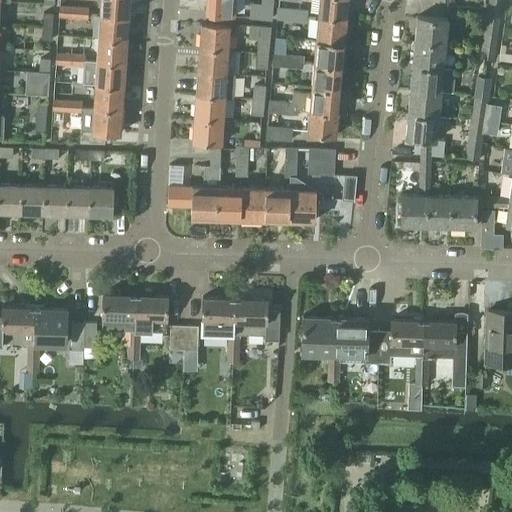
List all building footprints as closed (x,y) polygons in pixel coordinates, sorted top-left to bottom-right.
[(100,0),(99,13),(128,15),(128,0),(100,0)] [(205,0),(205,11),(233,13),(234,0),(205,0)] [(250,4),(249,16),(270,18),(271,0),(261,0),(261,5),(250,4)] [(318,0),(317,15),(346,18),(347,0),(318,0)] [(59,5),(58,15),(73,16),(73,6),(59,5)] [(73,6),(73,16),(87,17),(87,12),(88,7),(73,6)] [(277,7),(277,17),(291,18),(292,8),(277,7)] [(292,8),(291,18),(305,20),(305,15),(306,9),(292,8)] [(486,14),(485,21),(498,23),(500,11),(487,10),(486,14)] [(42,11),(42,25),(52,25),(52,12),(42,11)] [(99,13),(98,36),(126,38),(128,15),(99,13)] [(317,15),(315,39),(344,41),(346,18),(317,15)] [(416,15),(414,40),(445,43),(447,18),(416,15)] [(485,21),(483,33),(496,35),(498,23),(485,21)] [(200,23),(199,47),(227,49),(229,25),(200,23)] [(249,24),(248,37),(258,38),(257,51),(267,52),(270,26),(249,24)] [(42,25),(41,38),(51,39),(52,25),(42,25)] [(483,33),(482,44),(494,46),(496,35),(483,33)] [(98,36),(96,60),(124,62),(126,38),(98,36)] [(315,39),(313,62),(341,64),(344,41),(315,39)] [(413,48),(412,64),(442,67),(445,43),(414,40),(414,42),(413,48)] [(481,46),(480,56),(486,57),(493,58),(494,46),(482,44),(481,46)] [(199,47),(197,70),(225,72),(227,49),(199,47)] [(257,51),(255,66),(265,67),(267,52),(257,51)] [(56,52),(55,62),(69,63),(70,53),(56,52)] [(70,53),(69,63),(84,64),(84,59),(85,54),(70,53)] [(273,53),(272,63),(286,65),(287,54),(285,54),(273,53)] [(287,54),(286,65),(300,66),(301,61),(301,56),(287,54)] [(39,63),(38,71),(48,71),(49,58),(39,57),(39,63)] [(84,64),(82,82),(94,83),(123,85),(124,62),(96,60),(84,59),(84,64)] [(313,62),(311,85),(339,88),(341,64),(313,62)] [(412,64),(410,88),(440,90),(442,67),(412,64)] [(197,70),(195,93),(224,95),(232,96),(233,72),(225,72),(197,70)] [(38,71),(37,84),(47,85),(48,71),(38,71)] [(477,76),(475,87),(488,89),(490,77),(483,77),(477,76)] [(94,83),(93,106),(121,108),(123,85),(94,83)] [(254,84),(252,98),(263,99),(264,85),(255,84),(254,84)] [(283,101),(282,111),(296,113),(296,111),(297,107),(337,111),(339,88),(311,85),(310,91),(291,89),(290,102),(283,101)] [(474,94),(473,99),(486,101),(488,89),(475,87),(474,94)] [(410,88),(407,112),(438,114),(440,90),(410,88)] [(195,93),(194,116),(222,118),(224,95),(195,93)] [(252,98),(251,112),(261,113),(263,99),(252,98)] [(53,99),(52,109),(66,110),(67,100),(53,99)] [(473,99),(472,110),(485,112),(486,102),(486,101),(473,99)] [(67,100),(66,110),(81,111),(81,106),(81,101),(67,100)] [(269,100),(268,110),(282,111),(283,101),(269,100)] [(485,112),(484,119),(497,121),(499,104),(486,102),(485,112)] [(36,103),(35,116),(45,117),(46,103),(36,103)] [(80,129),(79,142),(104,142),(104,131),(120,132),(121,108),(93,106),(81,105),(81,106),(81,111),(80,129)] [(297,107),(296,111),(308,112),(306,132),(335,135),(337,111),(297,107)] [(471,118),(470,122),(483,124),(484,119),(485,112),(472,110),(471,118)] [(407,112),(405,136),(414,137),(414,151),(420,151),(420,153),(429,153),(441,155),(443,139),(436,138),(437,124),(447,125),(448,115),(438,114),(407,112)] [(35,116),(34,130),(44,130),(45,117),(35,116)] [(194,116),(192,140),(210,142),(210,158),(219,159),(219,148),(219,142),(220,142),(222,118),(194,116)] [(470,122),(468,133),(481,135),(483,124),(470,122)] [(266,125),(265,137),(290,139),(291,131),(291,127),(266,125)] [(468,133),(467,145),(479,147),(480,145),(481,135),(468,133)] [(0,145),(0,156),(12,156),(12,146),(0,145)] [(236,148),(236,160),(247,160),(247,145),(236,145),(236,148)] [(467,145),(465,157),(478,159),(479,147),(467,145)] [(285,146),(285,161),(296,161),(296,147),(285,146)] [(31,147),(31,157),(44,157),(44,147),(31,147)] [(44,147),(44,157),(57,158),(58,148),(44,147)] [(309,147),(308,159),(333,161),(333,148),(309,147)] [(76,148),(76,158),(90,159),(90,149),(76,148)] [(90,149),(90,159),(103,159),(103,149),(90,149)] [(308,159),(307,172),(332,173),(333,161),(308,159)] [(236,160),(236,174),(241,174),(246,174),(247,160),(236,160)] [(420,160),(419,177),(429,177),(429,160),(420,160)] [(285,161),(284,176),(290,176),(295,176),(296,161),(285,161)] [(167,183),(166,204),(190,204),(190,216),(215,217),(216,185),(218,185),(219,165),(210,165),(204,165),(203,184),(191,184),(167,183)] [(343,173),(341,199),(353,200),(355,174),(343,173)] [(289,187),(288,219),(313,220),(314,203),(322,203),(322,197),(322,192),(295,175),(295,176),(290,176),(289,176),(289,187)] [(402,192),(401,223),(425,224),(426,193),(428,193),(429,177),(419,177),(419,193),(402,192)] [(0,182),(0,210),(19,211),(20,183),(0,182)] [(20,183),(19,211),(42,212),(43,184),(20,183)] [(43,184),(42,212),(65,212),(66,184),(43,184)] [(66,184),(65,212),(88,213),(89,185),(66,184)] [(89,185),(88,213),(111,214),(112,203),(118,203),(118,194),(112,194),(112,186),(89,185)] [(216,185),(215,217),(239,218),(240,186),(218,185),(216,185)] [(239,218),(264,218),(265,186),(240,186),(239,218)] [(265,186),(264,218),(288,219),(289,187),(265,186)] [(426,193),(425,224),(449,225),(450,194),(428,193),(426,193)] [(450,194),(449,225),(474,226),(475,204),(488,205),(491,205),(491,195),(481,195),(450,194)] [(491,195),(491,205),(507,205),(505,222),(504,222),(504,223),(510,223),(511,223),(511,198),(508,198),(509,196),(491,195)] [(480,233),(480,246),(501,246),(501,233),(492,233),(480,233)] [(102,292),(101,328),(121,329),(128,329),(127,344),(139,344),(139,330),(133,330),(134,294),(126,294),(103,293),(103,292),(102,292)] [(134,294),(133,330),(139,330),(165,331),(167,294),(166,294),(165,295),(143,294),(135,294),(134,294)] [(201,319),(201,331),(227,332),(227,347),(238,347),(238,333),(233,332),(234,297),(226,297),(203,296),(203,295),(202,295),(201,319)] [(234,297),(233,332),(238,333),(264,334),(265,334),(266,309),(266,297),(265,297),(265,298),(234,297)] [(0,316),(0,345),(2,345),(2,342),(28,342),(27,357),(38,357),(38,344),(39,343),(33,343),(34,307),(33,307),(25,306),(3,306),(3,305),(2,305),(1,317),(0,316)] [(34,307),(33,343),(39,343),(38,344),(65,345),(66,307),(65,307),(65,308),(42,307),(39,307),(34,307)] [(264,334),(264,338),(278,339),(279,310),(266,309),(265,334),(264,334)] [(511,310),(487,309),(485,361),(502,362),(502,373),(511,373),(511,310)] [(302,315),(301,352),(328,352),(328,366),(338,367),(339,360),(339,352),(333,352),(334,316),(303,315),(302,315)] [(334,316),(333,352),(339,352),(339,360),(365,360),(377,361),(378,329),(366,328),(367,316),(366,316),(366,317),(334,316)] [(378,329),(377,361),(389,361),(390,354),(416,354),(416,369),(427,370),(427,355),(421,355),(422,319),(391,318),(391,317),(390,317),(390,329),(378,329)] [(422,319),(421,355),(427,355),(454,355),(453,385),(465,385),(467,330),(454,329),(455,319),(454,319),(454,320),(422,319)] [(70,349),(82,349),(83,321),(71,321),(70,349)] [(83,346),(95,346),(96,321),(84,321),(83,346)] [(169,324),(168,348),(182,349),(183,324),(169,324)] [(183,324),(182,349),(196,349),(197,325),(183,324)] [(127,344),(127,358),(138,358),(139,344),(127,344)] [(227,347),(227,362),(237,362),(238,347),(227,347)] [(68,349),(68,364),(82,364),(82,349),(68,349)] [(27,357),(27,371),(38,372),(38,357),(27,357)] [(338,367),(328,366),(327,381),(338,381),(338,367)] [(416,369),(415,383),(426,383),(427,370),(416,369)] [(476,370),(476,385),(486,385),(486,370),(476,370)] [(408,406),(408,407),(420,408),(420,407),(420,384),(408,383),(408,406)] [(467,393),(466,410),(477,410),(477,394),(467,393)]
